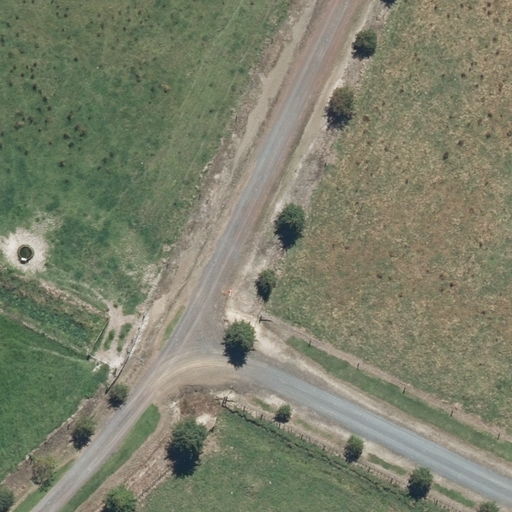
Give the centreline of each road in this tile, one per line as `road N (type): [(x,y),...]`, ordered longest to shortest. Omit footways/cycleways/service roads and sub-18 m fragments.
road 1 (track): [(338,0),(161,393),(35,511)]
road 2 (track): [(182,346),(511,499)]
